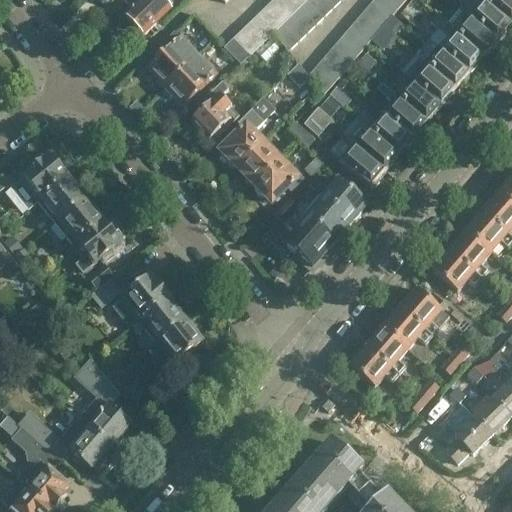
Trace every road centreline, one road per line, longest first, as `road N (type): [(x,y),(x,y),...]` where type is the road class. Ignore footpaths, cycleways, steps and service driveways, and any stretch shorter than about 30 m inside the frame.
road 1 (residential): [(295,357),(69,85)]
road 2 (tertiary): [(295,357),(511,101)]
road 3 (residential): [(458,503),(295,357)]
road 4 (tertiary): [(166,511),(295,357)]
